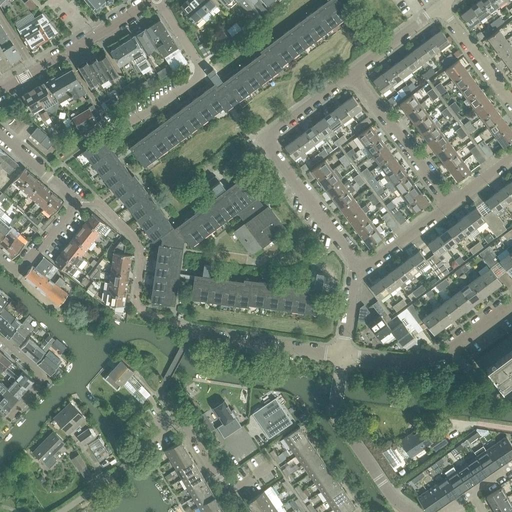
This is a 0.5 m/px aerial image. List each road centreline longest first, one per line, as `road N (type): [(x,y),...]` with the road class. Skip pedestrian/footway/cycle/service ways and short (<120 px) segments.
road 1 (residential): [(67,54),(107,121),(125,125),(203,74),(156,0)]
road 2 (residential): [(359,269),(263,142),(354,74)]
road 3 (residential): [(15,271),(78,204),(0,134)]
road 4 (residential): [(511,307),(436,366),(345,355)]
road 5 (residential): [(411,511),(392,499),(335,416),(345,355)]
road 6 (residential): [(451,201),(354,74)]
road 7 (residential): [(345,355),(191,331)]
road 8 (residential): [(239,511),(161,390)]
road 9 (residential): [(0,336),(45,374),(0,425)]
